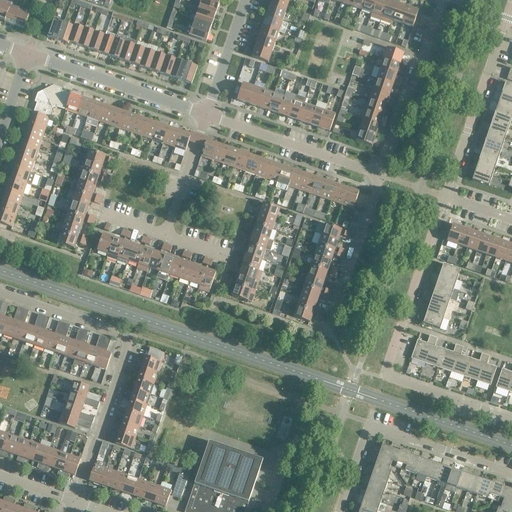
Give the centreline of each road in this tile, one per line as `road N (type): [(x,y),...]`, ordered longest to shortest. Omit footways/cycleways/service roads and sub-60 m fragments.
road 1 (residential): [(511,417),(385,375),(444,196)]
road 2 (residential): [(73,501),(128,341),(0,295)]
road 3 (residential): [(343,511),(369,426),(511,475)]
road 4 (residential): [(507,18),(444,196)]
road 5 (residential): [(205,114),(381,175)]
road 6 (residential): [(29,54),(205,114)]
road 7 (residential): [(381,175),(441,0)]
road 8 (residential): [(327,335),(381,175)]
road 9 (residential): [(205,114),(245,0)]
